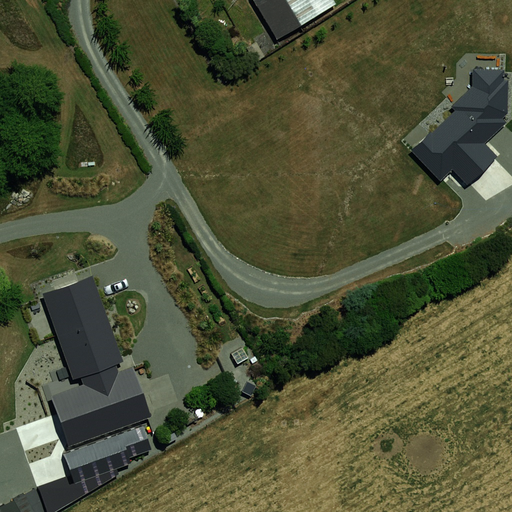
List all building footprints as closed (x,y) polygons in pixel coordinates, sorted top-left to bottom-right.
[(322,25),(305,0),(267,0),(292,41),(322,25)] [(350,0),(305,0),(322,25),(353,5),(350,0)] [(246,24),(217,39),(237,77),(266,61),(246,24)] [(95,277),(39,295),(66,377),(122,359),(95,277)] [(133,365),(47,398),(62,443),(150,415),(133,365)]
